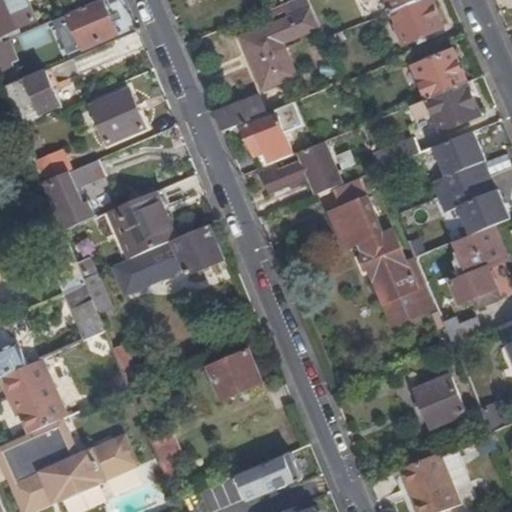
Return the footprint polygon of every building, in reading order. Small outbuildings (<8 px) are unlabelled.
[(0,0),(0,43),(5,41),(2,35),(36,21),(27,0),(0,0)] [(119,35),(104,0),(102,0),(65,16),(71,29),(63,32),(67,41),(74,38),(79,50),(119,35)] [(387,0),(392,10),(417,0),(387,0)] [(445,29),(432,0),(417,0),(392,10),(406,44),(445,29)] [(310,8),(241,37),(262,88),(295,74),(282,40),(317,26),(310,8)] [(13,61),(5,41),(0,43),(0,73),(6,87),(15,83),(6,64),(13,61)] [(427,89),(430,97),(467,83),(453,51),(417,66),(427,89)] [(68,107),(51,69),(15,83),(6,87),(16,112),(22,127),(68,107)] [(481,114),(467,83),(430,97),(436,110),(444,130),(481,114)] [(418,93),(421,101),(430,97),(427,89),(418,93)] [(131,90),(93,106),(101,126),(109,144),(146,128),(131,90)] [(419,117),(436,110),(430,97),(421,101),(414,104),(419,117)] [(305,124),(296,101),(277,109),(279,116),(245,129),(260,167),(294,153),(286,132),(305,124)] [(244,102),(217,113),(224,131),(251,119),(244,102)] [(93,130),(101,126),(93,106),(84,110),(93,130)] [(0,117),(0,136),(22,127),(16,112),(0,117)] [(487,160),(474,130),(439,145),(435,146),(448,174),(434,180),(447,211),(461,205),(473,234),(498,224),(511,218),(499,188),(497,189),(485,161),(487,160)] [(308,176),(316,195),(335,187),(342,184),(324,141),(297,152),(302,161),(263,176),(269,193),(308,176)] [(56,155),(37,164),(45,183),(65,175),(56,155)] [(108,176),(101,160),(65,175),(45,183),(47,188),(65,231),(97,217),(93,204),(84,202),(79,189),(108,176)] [(335,187),(345,209),(372,197),(362,176),(342,184),(335,187)] [(67,279),(73,291),(88,284),(86,278),(65,231),(47,188),(22,199),(34,225),(47,220),(56,240),(51,242),(58,258),(54,259),(64,280),(67,279)] [(113,211),(133,258),(176,241),(178,240),(168,216),(164,218),(153,193),(113,211)] [(398,324),(441,306),(430,281),(420,257),(417,251),(408,256),(397,230),(387,233),(372,197),(345,209),(334,213),(349,249),(363,245),(378,280),(387,276),(395,299),(388,302),(398,324)] [(511,258),(511,256),(498,224),(473,234),(456,241),(470,274),(458,279),(467,300),(478,295),(502,285),(494,266),(511,258)] [(133,258),(117,265),(129,293),(148,285),(148,284),(161,278),(162,279),(182,271),(178,262),(184,259),(191,274),(205,268),(212,265),(225,259),(211,226),(178,240),(176,241),(133,258)] [(100,272),(86,278),(88,284),(97,305),(100,313),(115,306),(100,272)] [(79,312),(97,305),(88,284),(73,291),(70,292),(79,312)] [(502,285),(478,295),(483,308),(507,298),(502,285)] [(32,301),(35,308),(63,295),(61,289),(32,301)] [(459,317),(448,322),(456,341),(487,329),(480,313),(462,321),(459,317)] [(511,318),(500,323),(508,342),(507,342),(511,354),(511,318)] [(15,333),(0,339),(0,379),(2,379),(29,366),(15,333)] [(132,342),(116,349),(132,388),(144,383),(130,350),(135,348),(132,342)] [(251,351),(212,366),(226,398),(265,383),(251,351)] [(14,398),(30,434),(67,417),(72,415),(48,358),(29,366),(2,379),(10,398),(14,398)] [(469,412),(454,373),(417,388),(433,426),(469,412)] [(495,430),(510,424),(502,404),(487,411),(495,430)] [(82,454),(67,417),(30,434),(0,447),(0,455),(24,511),(34,511),(66,498),(67,501),(105,483),(103,481),(142,463),(129,434),(82,454)] [(174,434),(154,443),(163,464),(183,454),(174,434)] [(467,472),(456,446),(442,452),(452,478),(467,472)] [(452,478),(442,452),(399,470),(400,472),(405,471),(420,511),(438,511),(462,502),(452,478)] [(291,455),(238,478),(250,506),(303,482),(291,455)]
